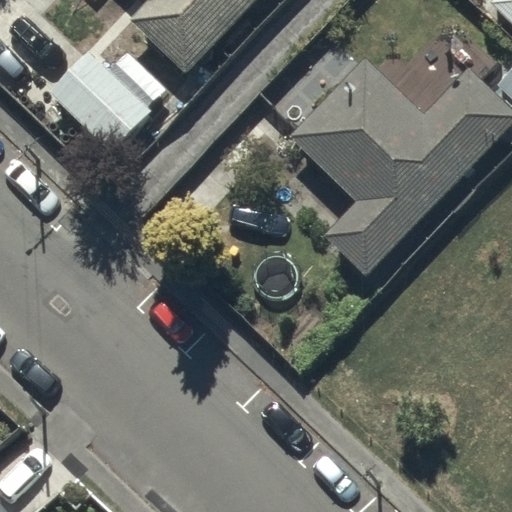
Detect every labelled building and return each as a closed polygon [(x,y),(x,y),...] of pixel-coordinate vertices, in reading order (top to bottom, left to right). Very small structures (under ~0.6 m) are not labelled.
[(137,33),(193,86),(274,0),(142,0),(156,13),(137,33)] [(511,0),(510,0),(497,14),(511,28),(511,0)] [(96,62),(56,104),(119,163),(158,121),(96,62)] [(332,250),(375,290),(511,145),(511,116),(476,82),(432,127),(373,72),(298,150),(366,215),(332,250)] [(511,83),(503,93),(511,102),(511,83)]
